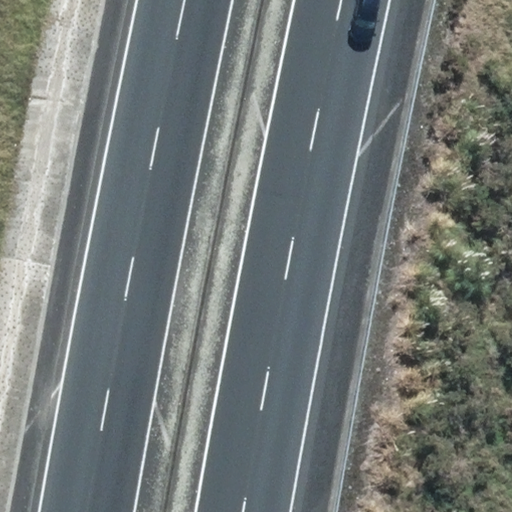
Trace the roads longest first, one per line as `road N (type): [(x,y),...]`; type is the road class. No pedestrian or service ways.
road 1 (motorway): [(91,511),(190,0)]
road 2 (motorway): [(344,0),(246,511)]
